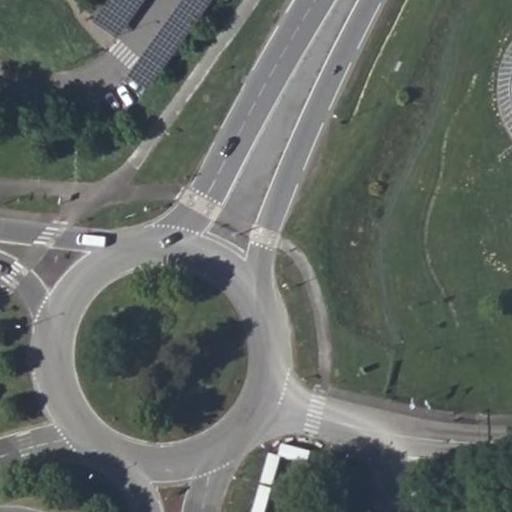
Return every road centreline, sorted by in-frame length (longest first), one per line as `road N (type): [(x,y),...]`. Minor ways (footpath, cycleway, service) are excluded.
road 1 (secondary): [(256,296),(263,239),(370,0)]
road 2 (secondary): [(313,0),(174,242)]
road 3 (residential): [(0,77),(56,90),(112,67),(161,0)]
road 4 (secondary): [(219,456),(256,420),(272,379),(273,341),(256,296)]
